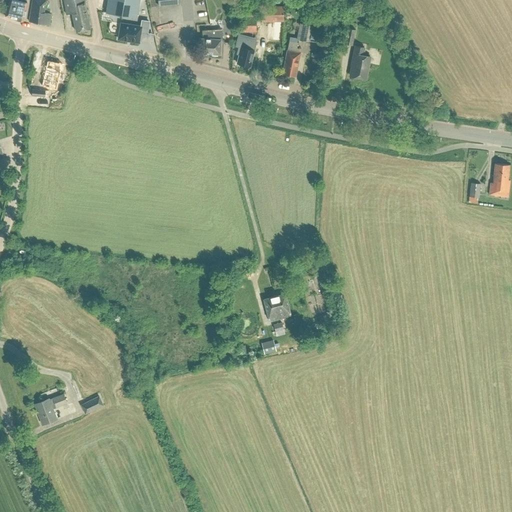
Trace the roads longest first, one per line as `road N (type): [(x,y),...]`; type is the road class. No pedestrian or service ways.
road 1 (tertiary): [(511,140),(323,108),(92,50)]
road 2 (unclassified): [(0,240),(13,198),(25,33)]
road 3 (unclassified): [(47,511),(0,398)]
